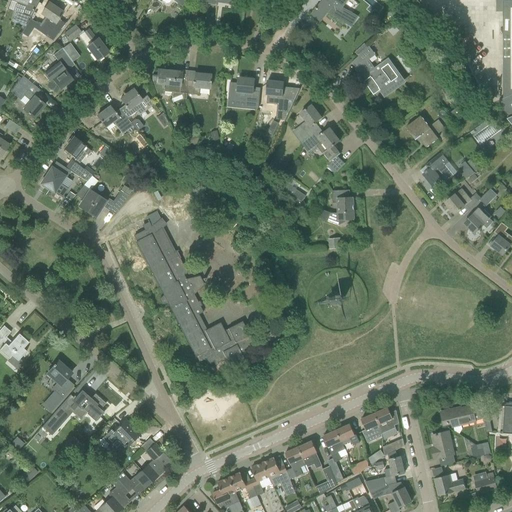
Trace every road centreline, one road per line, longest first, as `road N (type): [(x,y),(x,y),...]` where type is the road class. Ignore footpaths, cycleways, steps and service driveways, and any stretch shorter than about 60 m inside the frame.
road 1 (residential): [(167,412),(94,243),(5,186)]
road 2 (residential): [(277,53),(313,74),(432,227)]
road 3 (residential): [(167,412),(0,267)]
road 4 (tertiary): [(203,470),(401,381)]
road 5 (residential): [(5,186),(60,118),(138,57)]
road 6 (residential): [(138,57),(213,40),(277,53)]
road 7 (residential): [(430,511),(401,381)]
